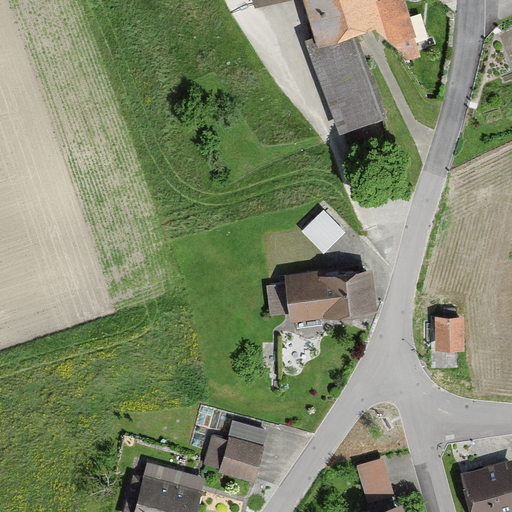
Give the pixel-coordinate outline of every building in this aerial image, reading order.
[(253,0),(256,10),(286,0),(302,0),(315,36),(307,38),(338,133),(383,119),(355,33),(385,23),(398,62),(419,55),(401,0),(253,0)] [(325,204),(303,225),(325,247),(347,226),(325,204)] [(374,313),(370,268),(285,276),(290,322),(374,313)] [(464,351),(464,318),(435,319),(435,352),(464,351)] [(219,476),(255,483),(266,433),(232,426),(229,441),(212,438),(206,467),(221,471),(219,476)] [(393,498),(381,460),(355,468),(367,506),(393,498)] [(511,511),(511,462),(461,476),(470,511),(511,511)] [(194,511),(204,480),(147,464),(133,511),(194,511)] [(403,511),(401,503),(371,511),(403,511)]
